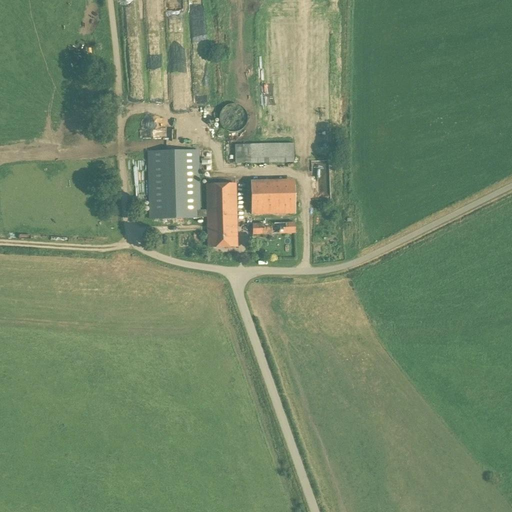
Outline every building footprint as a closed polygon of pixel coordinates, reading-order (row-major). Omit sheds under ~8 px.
[(172,44),(182,44),(182,27),(172,28),(172,44)] [(150,35),(150,43),(159,42),(159,34),(150,35)] [(181,64),(181,48),(169,48),(169,64),(181,64)] [(196,73),(197,99),(205,98),(205,73),(196,73)] [(232,133),(236,132),(241,131),(244,128),(246,124),(247,119),(247,114),(245,110),(241,107),(237,105),(232,104),(227,105),(223,108),(220,112),(219,117),(219,121),(220,126),(223,129),(227,132),(232,133)] [(243,163),(249,163),(249,164),(293,163),(292,158),(292,144),(243,145),(243,159),(243,163)] [(314,157),(320,156),(319,149),(296,153),(297,163),(314,161),(314,157)] [(206,185),(206,210),(200,211),(198,150),(146,152),(148,220),(196,219),(196,218),(199,218),(199,217),(206,217),(206,225),(206,231),(207,231),(208,247),(235,246),(235,231),(236,231),(235,185),(206,185)] [(250,215),(295,214),(294,179),(250,180),(250,215)] [(294,222),(251,223),(252,235),(287,234),(294,233),(294,222)]
